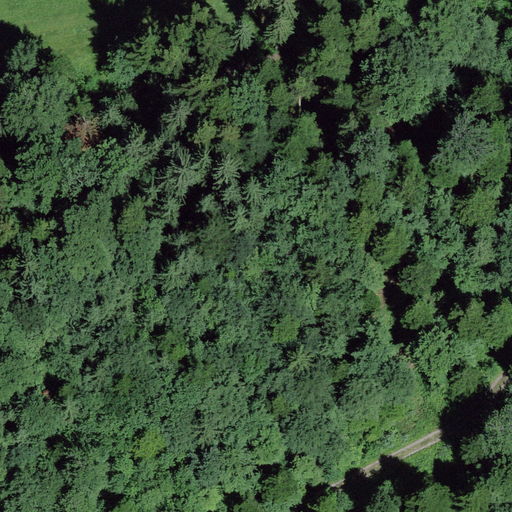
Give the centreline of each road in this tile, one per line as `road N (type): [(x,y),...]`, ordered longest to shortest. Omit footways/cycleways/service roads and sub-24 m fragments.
road 1 (track): [(0,138),(446,0)]
road 2 (track): [(511,370),(471,416),(297,511)]
